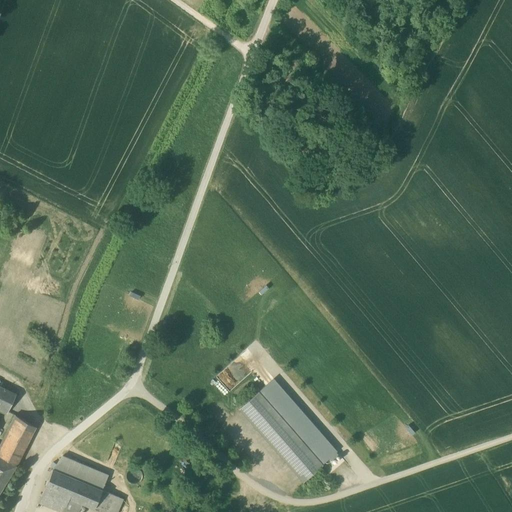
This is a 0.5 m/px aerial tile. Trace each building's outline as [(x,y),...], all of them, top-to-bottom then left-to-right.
[(273,379),(258,393),(321,465),(336,452),(273,379)] [(0,408),(7,412),(8,411),(15,395),(16,395),(15,394),(0,386),(0,408)] [(240,408),(303,481),(321,465),(258,393),(240,408)] [(14,416),(0,444),(0,449),(1,450),(9,435),(13,428),(18,418),(14,416)] [(18,418),(13,428),(30,437),(34,430),(33,426),(18,418)] [(13,428),(9,435),(26,445),(30,437),(13,428)] [(0,456),(16,465),(26,445),(9,435),(1,450),(0,449),(0,456)] [(421,446),(399,451),(400,459),(423,454),(421,446)] [(62,456),(52,469),(101,491),(108,476),(62,456)] [(0,491),(15,466),(0,457),(0,491)] [(102,491),(101,491),(52,469),(52,470),(44,488),(58,494),(68,498),(82,504),(94,509),(102,491)] [(126,474),(126,477),(126,479),(127,482),(129,484),(131,485),(134,486),(137,485),(139,484),(141,482),(142,479),(142,476),(141,473),(139,471),(137,470),(134,469),(132,469),(129,470),(128,472),(126,474)] [(38,503),(52,508),(58,494),(44,488),(38,503)] [(110,494),(102,491),(94,509),(100,511),(113,511),(119,498),(110,494)] [(52,508),(62,511),(68,498),(58,494),(52,508)] [(78,511),(82,504),(68,498),(62,511),(78,511)] [(117,511),(123,500),(119,498),(113,511),(117,511)]
